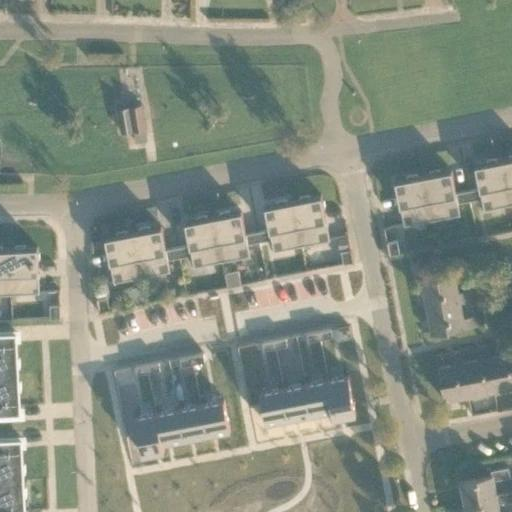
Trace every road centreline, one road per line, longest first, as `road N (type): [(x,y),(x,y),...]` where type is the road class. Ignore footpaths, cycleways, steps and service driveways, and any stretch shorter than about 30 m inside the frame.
road 1 (residential): [(0,27),(320,30)]
road 2 (residential): [(410,439),(352,148)]
road 3 (residential): [(73,203),(341,151)]
road 4 (residential): [(137,511),(109,373),(82,363)]
road 5 (residential): [(352,148),(511,118)]
road 6 (residential): [(82,363),(73,203)]
road 7 (residential): [(89,511),(82,363)]
road 8 (residential): [(320,30),(457,14)]
road 9 (residential): [(341,151),(333,68),(320,30)]
